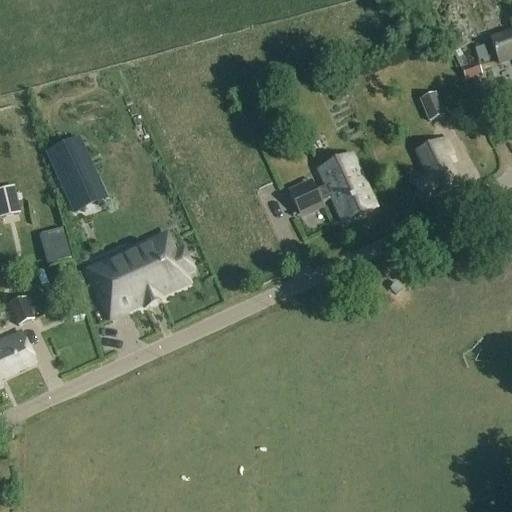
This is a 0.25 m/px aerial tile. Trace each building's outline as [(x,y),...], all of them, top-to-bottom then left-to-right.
[(511,22),(511,23),(511,26),(511,33),(492,41),(500,64),(511,59),(511,22)] [(482,77),(477,64),(460,70),(465,83),(482,77)] [(436,95),(419,102),(429,124),(446,117),(436,95)] [(424,204),(423,204),(459,188),(446,159),(452,157),(444,141),(414,155),(426,180),(414,186),(422,205),(424,204)] [(78,142),(48,156),(69,201),(91,190),(78,161),(86,158),(78,142)] [(375,212),(350,158),(319,172),(327,189),(316,194),(314,189),(290,199),(298,216),(292,218),(293,219),(333,201),(344,227),(375,212)] [(217,185),(193,195),(208,230),(244,214),(234,191),(222,196),(217,185)] [(14,188),(0,191),(0,209),(15,206),(18,205),(14,188)] [(124,267),(92,281),(106,313),(108,312),(125,304),(129,312),(180,288),(176,278),(180,276),(191,271),(183,253),(175,256),(168,240),(166,236),(135,251),(139,259),(124,267)] [(66,242),(44,248),(49,267),(71,261),(66,242)] [(9,307),(18,329),(35,322),(26,300),(9,307)] [(0,388),(2,388),(0,382),(36,366),(21,335),(0,345),(0,388)]
